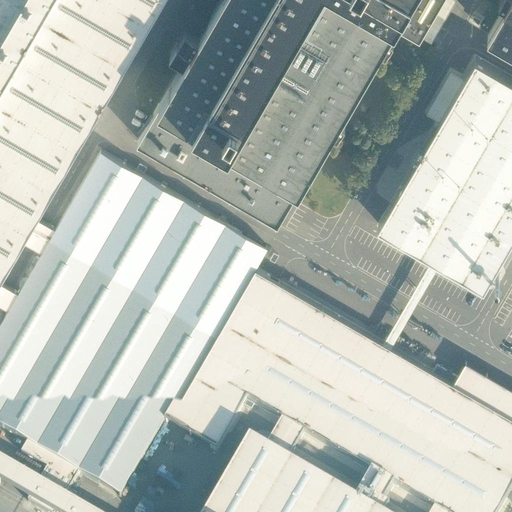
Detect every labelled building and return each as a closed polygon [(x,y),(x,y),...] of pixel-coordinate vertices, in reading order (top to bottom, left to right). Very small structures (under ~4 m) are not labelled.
[(0,0),(0,280),(163,0),(0,0)] [(221,0),(140,141),(284,227),(408,21),(429,33),(448,0),(221,0)] [(511,0),(509,0),(490,34),(511,46),(511,0)] [(511,68),(481,51),(385,218),(486,276),(511,229),(511,68)] [(268,245),(102,150),(0,326),(0,429),(26,445),(20,456),(44,469),(42,475),(70,491),(79,475),(121,499),(268,245)] [(458,373),(261,261),(169,421),(226,454),(256,401),(289,420),(275,445),(297,458),(311,432),(385,475),(371,498),(393,511),(408,486),(442,506),(438,511),(500,511),(511,491),(511,378),(469,354),(458,373)] [(275,445),(267,439),(224,511),(395,511),(393,511),(371,498),(297,458),(275,445)] [(105,511),(70,491),(42,475),(0,449),(0,474),(64,511),(105,511)]
